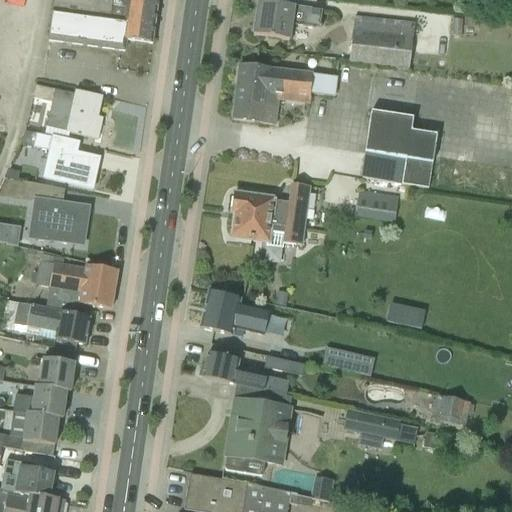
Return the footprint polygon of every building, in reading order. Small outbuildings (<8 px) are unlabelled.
[(126,42),(151,46),(152,46),(158,0),(53,0),(48,43),(124,53),(126,42)] [(253,37),(273,40),(290,43),(292,28),(319,31),(321,13),(294,10),(294,9),(258,3),(253,37)] [(354,19),(348,64),(410,71),(415,25),(354,19)] [(239,68),(235,95),(278,100),(278,104),(309,107),(310,97),(334,99),(336,80),(312,77),(312,75),(258,70),(239,68)] [(52,105),(46,130),(98,142),(101,126),(96,125),(102,99),(75,93),(74,97),(35,88),(32,100),(52,105)] [(232,122),(252,124),(275,127),(278,104),(278,100),(235,95),(232,122)] [(370,114),(364,154),(404,161),(400,187),(428,191),(436,138),(410,134),(412,120),(370,114)] [(33,150),(35,136),(25,134),(19,147),(33,150)] [(48,153),(42,180),(92,191),(92,190),(91,190),(96,168),(97,168),(99,161),(77,156),(79,145),(51,138),(51,140),(35,136),(33,150),(48,153)] [(360,180),(400,187),(404,161),(364,154),(360,180)] [(4,180),(17,182),(19,174),(7,172),(4,180)] [(87,210),(68,207),(62,206),(64,192),(36,187),(26,185),(23,201),(34,203),(29,239),(82,247),(84,230),(86,230),(87,226),(85,226),(87,210)] [(295,252),(295,248),(302,248),(310,190),(290,187),(288,204),(233,197),(230,214),(235,214),(232,239),(270,244),(269,249),(295,252)] [(358,193),(355,214),(354,220),(394,225),(398,199),(358,193)] [(49,291),(47,300),(110,311),(117,273),(84,267),(83,270),(54,265),(54,267),(39,264),(34,288),(49,291)] [(285,309),(288,295),(277,293),(274,306),(285,309)] [(199,330),(233,338),(234,332),(263,338),(267,316),(239,310),(241,302),(208,294),(199,330)] [(393,304),(388,323),(422,332),(427,313),(393,304)] [(11,333),(64,344),(84,348),(89,320),(17,306),(11,333)] [(326,349),(322,366),(372,378),(376,361),(326,349)] [(285,398),(288,386),(237,373),(239,364),(207,356),(202,380),(209,381),(208,382),(210,382),(210,381),(254,391),(285,398)] [(263,371),(281,375),(284,363),(270,360),(266,359),(263,371)] [(41,361),(37,389),(66,393),(66,394),(70,394),(73,367),(78,367),(78,366),(41,361)] [(37,389),(33,388),(29,416),(58,420),(58,421),(62,421),(66,394),(66,393),(37,389)] [(254,391),(250,421),(229,418),(223,458),(227,458),(225,473),(261,478),(263,466),(283,469),(292,410),(290,410),(291,400),(285,398),(254,391)] [(459,422),(463,405),(442,400),(438,417),(459,422)] [(342,433),(359,436),(357,447),(380,452),(382,441),(414,448),(417,431),(398,427),(399,424),(347,413),(342,433)] [(22,444),(34,445),(54,448),(58,421),(58,420),(29,416),(26,415),(25,418),(26,418),(22,444)] [(428,435),(425,450),(436,452),(439,438),(428,435)] [(14,439),(0,436),(0,448),(1,448),(1,449),(12,451),(14,439)] [(36,468),(21,466),(20,469),(18,469),(14,493),(57,502),(62,477),(36,473),(36,468)] [(291,494),(209,480),(189,477),(183,511),(287,511),(289,506),(295,507),(297,498),(290,497),(291,494)] [(333,484),(314,480),(310,498),(329,502),(333,484)] [(62,511),(64,503),(57,502),(14,493),(13,495),(0,491),(0,511),(62,511)]
